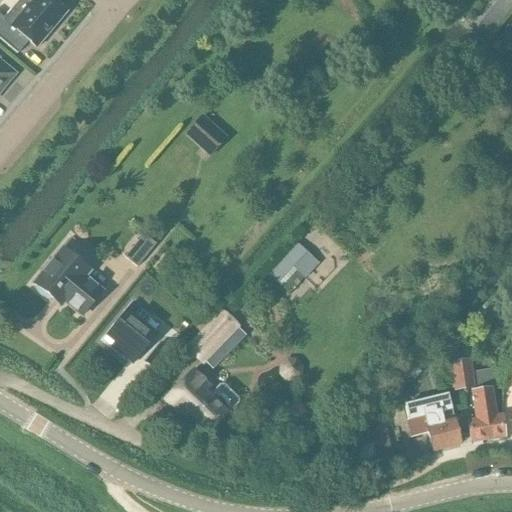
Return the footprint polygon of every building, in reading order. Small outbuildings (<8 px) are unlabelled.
[(0,40),(17,55),(28,42),(36,49),(46,37),(47,38),(48,37),(45,35),(51,28),(53,30),(54,29),(67,13),(51,0),(33,0),(30,4),(25,0),(20,0),(4,20),(0,16),(0,40)] [(488,17),(479,28),(489,37),(498,26),(488,17)] [(0,92),(16,74),(15,73),(14,75),(0,63),(0,92)] [(203,118),(186,137),(209,158),(226,139),(203,118)] [(330,218),(323,226),(331,233),(338,225),(330,218)] [(143,236),(124,258),(136,268),(155,246),(143,236)] [(297,244),(267,276),(277,285),(292,269),(304,279),(304,280),(318,264),(297,244)] [(89,273),(62,250),(34,284),(37,288),(36,290),(39,294),(42,297),(47,299),(49,297),(61,307),(64,303),(84,320),(105,295),(85,279),(89,273)] [(133,304),(115,326),(103,341),(121,356),(124,352),(128,355),(125,359),(132,365),(156,336),(144,326),(151,318),(133,304)] [(195,329),(201,335),(187,349),(202,364),(237,328),(216,308),(195,329)] [(155,367),(170,348),(160,341),(145,360),(155,367)] [(279,366),(278,376),(285,383),(295,384),(302,377),(303,368),(296,360),(286,359),(279,366)] [(470,361),(448,364),(452,393),(474,390),(470,361)] [(179,387),(165,401),(181,417),(185,413),(207,434),(221,419),(226,415),(224,413),(226,411),(227,412),(231,412),(238,404),(238,400),(224,386),(220,386),(212,393),(210,391),(211,389),(210,387),(201,380),(193,372),(179,387)] [(475,421),(467,422),(468,424),(471,444),(505,438),(501,419),(501,417),(496,418),(491,390),(471,393),(475,421)] [(415,405),(405,407),(409,423),(412,437),(421,435),(427,433),(432,453),(460,446),(455,426),(454,423),(453,423),(450,410),(447,398),(440,399),(415,405)]
